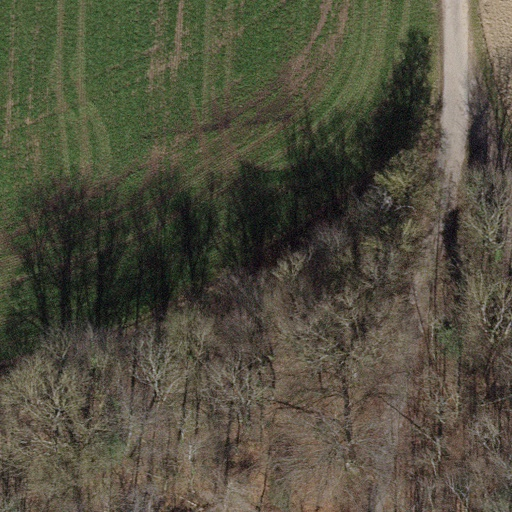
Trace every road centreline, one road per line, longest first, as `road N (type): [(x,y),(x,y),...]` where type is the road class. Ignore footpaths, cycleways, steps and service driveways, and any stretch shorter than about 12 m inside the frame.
road 1 (track): [(462,86),(445,203),(367,511)]
road 2 (track): [(511,204),(462,86)]
